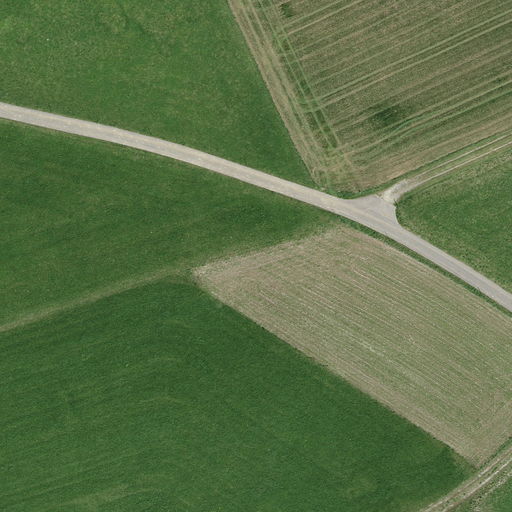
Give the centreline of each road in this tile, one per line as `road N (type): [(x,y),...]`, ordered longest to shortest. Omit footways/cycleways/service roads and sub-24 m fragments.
road 1 (residential): [(511,309),(370,222),(137,139),(0,105)]
road 2 (track): [(356,217),(511,137)]
